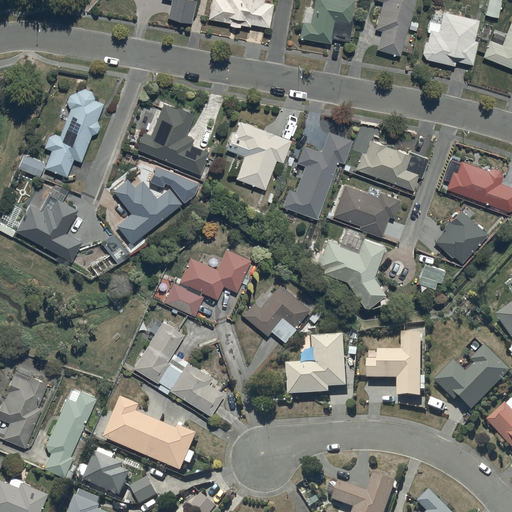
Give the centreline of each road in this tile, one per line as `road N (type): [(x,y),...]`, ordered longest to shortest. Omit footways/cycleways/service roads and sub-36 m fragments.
road 1 (residential): [(511,128),(49,37),(0,37)]
road 2 (residential): [(508,511),(464,466),(396,436),(315,436),(262,457)]
